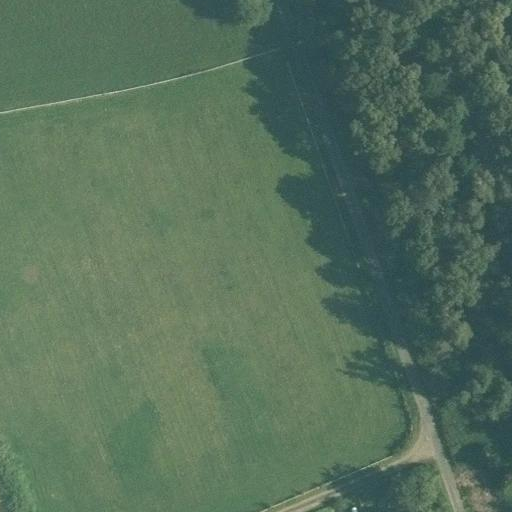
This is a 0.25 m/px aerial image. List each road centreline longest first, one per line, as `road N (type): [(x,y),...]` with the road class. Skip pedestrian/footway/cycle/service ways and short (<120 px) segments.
road 1 (track): [(284,0),(458,511)]
road 2 (track): [(436,449),(287,511)]
